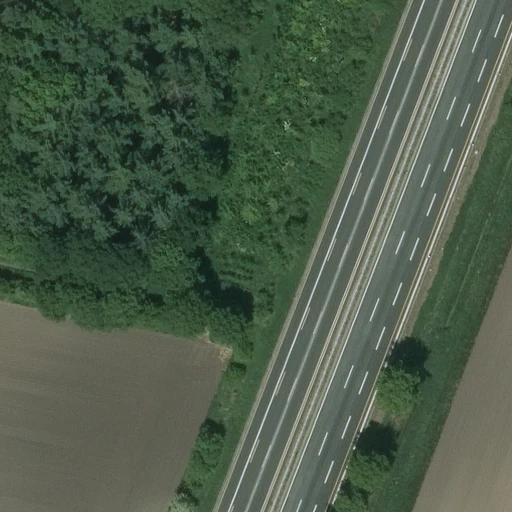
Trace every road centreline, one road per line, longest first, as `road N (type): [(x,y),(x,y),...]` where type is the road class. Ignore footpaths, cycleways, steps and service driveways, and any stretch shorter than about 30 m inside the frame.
road 1 (motorway): [(441,0),(245,511)]
road 2 (motorway): [(298,511),(492,0)]
road 3 (motorway): [(321,511),(511,15)]
road 4 (track): [(0,258),(175,297)]
